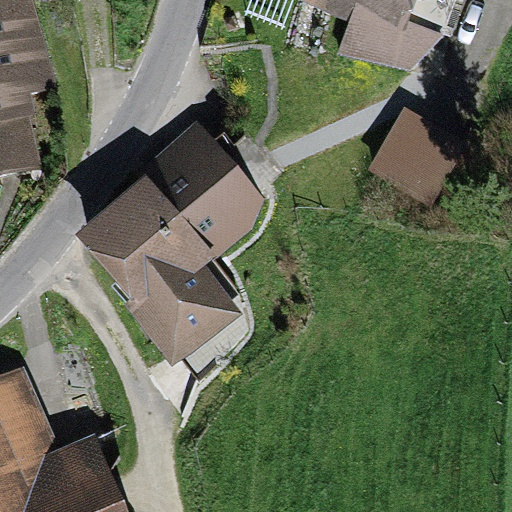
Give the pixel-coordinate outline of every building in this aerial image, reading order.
[(0,161),(15,158),(6,122),(41,115),(36,93),(48,91),(28,0),(19,0),(0,4),(0,161)] [(347,0),(408,22),(416,0),(313,0),(330,6),(332,0),(347,0)] [(332,0),(330,6),(319,37),(384,60),(408,22),(347,0),(332,0)] [(462,148),(406,117),(375,175),(431,205),(462,148)] [(269,190),(221,137),(101,245),(155,305),(143,317),(174,352),(220,311),(188,275),(263,208),(256,201),(269,190)] [(127,511),(99,447),(43,470),(17,408),(0,414),(0,511),(127,511)]
